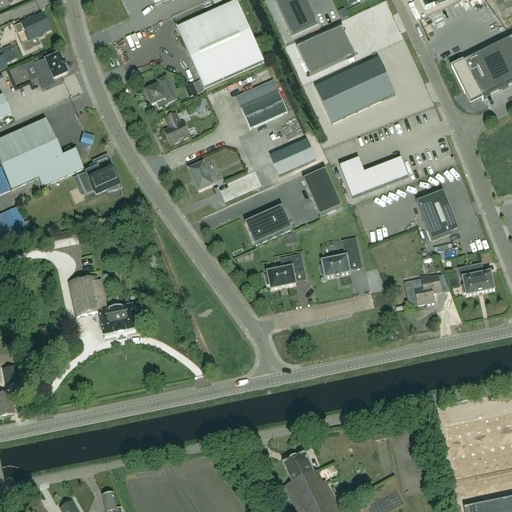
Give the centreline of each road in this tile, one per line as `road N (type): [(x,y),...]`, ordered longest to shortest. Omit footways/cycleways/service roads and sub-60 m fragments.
road 1 (residential): [(253,328),(113,132),(68,0)]
road 2 (unclassified): [(192,450),(511,385)]
road 3 (tertiary): [(279,379),(511,331)]
road 4 (unclassified): [(205,395),(198,374),(162,348),(107,345),(57,380),(44,409),(48,427)]
road 5 (tertiary): [(48,427),(205,395)]
road 6 (unclassified): [(461,134),(399,0)]
road 7 (unclassified): [(461,134),(511,271)]
